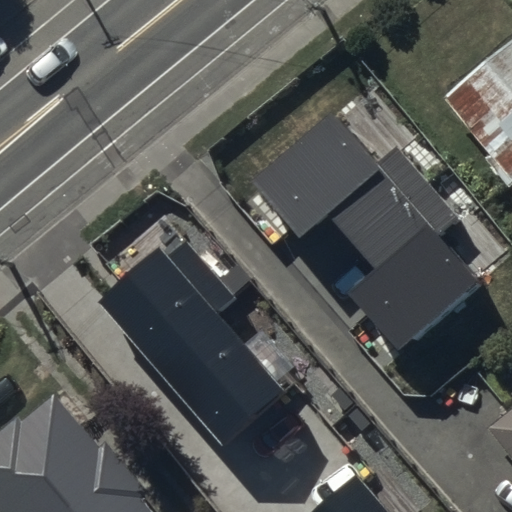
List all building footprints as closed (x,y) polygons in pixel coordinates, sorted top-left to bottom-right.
[(511,33),(443,91),(511,173),(511,33)] [(387,161),(336,104),(258,173),(308,229),(334,205),(384,262),(358,285),(408,341),(483,274),(444,230),(461,215),(402,148),(387,161)] [(96,301),(163,376),(223,323),(216,314),(235,297),(176,230),(96,301)] [(286,393),(223,323),(163,376),(225,446),(286,393)] [(161,511),(56,389),(24,415),(18,409),(0,425),(0,503),(7,511),(161,511)] [(511,410),(497,423),(511,441),(511,410)] [(311,511),(386,511),(354,475),(311,511)]
